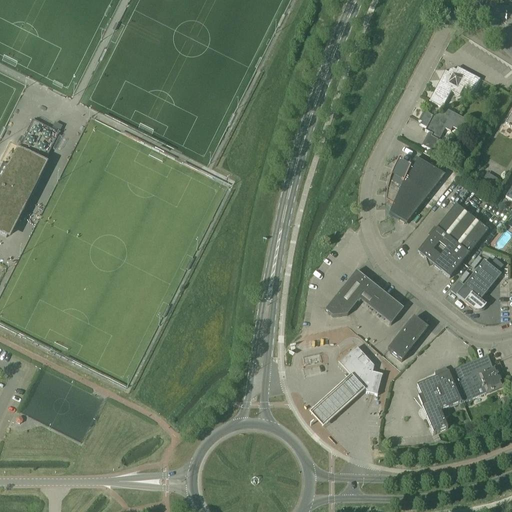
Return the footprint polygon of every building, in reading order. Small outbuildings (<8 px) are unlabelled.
[(445,72),(429,102),(442,109),(451,93),(459,97),(464,89),(473,94),(480,80),(457,68),(456,71),(453,69),(449,71),(448,73),(445,72)] [(429,134),(422,147),(434,153),(440,142),(439,142),(439,140),(440,141),(446,130),(450,133),(452,128),(460,132),(466,121),(445,110),(442,116),(434,118),(426,114),(422,115),(418,122),(421,124),(419,126),(426,130),(425,132),(429,134)] [(0,235),(6,238),(20,212),(22,207),(59,134),(51,130),(32,121),(0,184),(0,235)] [(55,124),(51,130),(59,134),(62,127),(55,124)] [(387,190),(386,201),(393,205),(389,214),(407,225),(445,177),(415,159),(410,168),(403,164),(403,163),(403,162),(403,161),(402,161),(402,160),(401,160),(400,160),(399,160),(399,161),(398,161),(395,167),(393,170),(390,179),(387,190)] [(456,206),(417,254),(450,280),(488,232),(456,206)] [(484,262),(464,287),(456,296),(464,303),(464,304),(469,308),(473,311),(475,312),(477,312),(480,312),(482,311),(483,309),(486,306),(482,303),(480,302),(501,276),(484,262)] [(356,272),(331,304),(325,312),(333,318),(347,317),(357,303),(359,304),(361,302),(390,326),(403,310),(356,272)] [(413,318),(389,348),(387,351),(401,362),(428,330),(413,318)] [(338,365),(339,365),(350,377),(359,386),(358,387),(359,388),(360,387),(359,386),(361,385),(367,392),(366,393),(366,394),(367,395),(367,394),(376,396),(376,397),(377,397),(377,396),(381,377),(382,377),(382,376),(381,376),(381,377),(373,374),(372,373),(374,367),(356,349),(339,364),(338,365)] [(422,408),(433,435),(448,429),(444,420),(448,418),(450,414),(448,410),(461,404),(461,405),(504,387),(498,373),(496,374),(494,369),(492,369),(487,357),(449,373),(445,369),(435,373),(435,379),(417,386),(425,406),(422,408)] [(362,393),(349,378),(328,397),(309,415),(323,430),(342,412),(362,393)] [(511,406),(511,401),(510,397),(502,401),(505,409),(511,406)]
